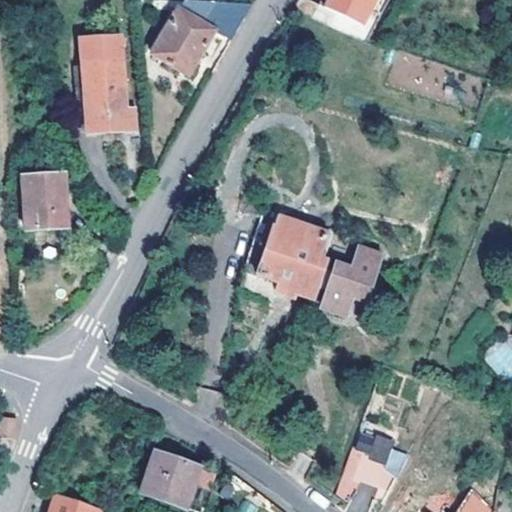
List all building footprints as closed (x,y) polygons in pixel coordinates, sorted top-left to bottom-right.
[(371,19),(377,0),(333,0),(331,5),(371,19)] [(179,2),(152,48),(187,69),(204,41),(213,26),(214,23),(179,2)] [(221,50),(230,36),(213,26),(204,41),(221,50)] [(119,111),(116,61),(78,64),(79,88),(67,89),(68,113),(81,113),(83,139),(84,155),(131,151),(127,110),(119,111)] [(68,113),(70,139),(83,139),(81,113),(68,113)] [(64,226),(59,173),(17,176),(22,229),(64,226)] [(316,258),(323,238),(261,217),(257,229),(244,266),(242,272),(277,286),(275,295),(291,301),(294,293),(310,300),(321,270),(332,274),(321,306),(343,315),(350,295),(364,298),(378,258),(357,250),(349,270),(316,258)] [(243,225),(231,261),(244,266),(257,229),(243,225)] [(483,355),(511,390),(511,347),(504,338),(483,355)] [(0,417),(0,437),(10,439),(13,419),(0,417)] [(390,492),(406,447),(358,430),(335,494),(351,500),(358,480),(390,492)] [(155,455),(141,495),(181,509),(196,469),(155,455)] [(489,511),(491,511),(485,505),(468,488),(460,496),(451,490),(434,511),(422,511),(407,501),(399,511),(489,511)] [(91,511),(92,509),(51,497),(47,511),(91,511)]
